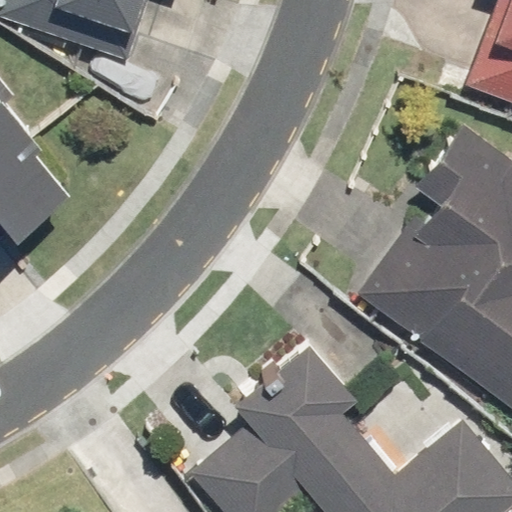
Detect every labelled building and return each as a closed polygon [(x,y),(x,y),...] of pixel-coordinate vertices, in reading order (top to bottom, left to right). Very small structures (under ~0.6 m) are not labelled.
[(0,0),(0,13),(123,56),(142,0),(0,0)] [(511,0),(489,0),(459,79),(511,98),(511,0)] [(0,229),(54,186),(22,147),(28,142),(0,106),(0,95),(7,90),(0,82),(0,229)] [(410,337),(511,407),(511,145),(505,155),(454,120),(410,182),(431,196),(416,217),(407,211),(352,288),(414,331),(410,337)] [(493,511),(511,496),(511,482),(455,415),(389,470),(335,406),(347,396),(298,337),(223,399),(240,419),(183,466),(222,511),(277,511),(304,490),(322,511),(493,511)]
